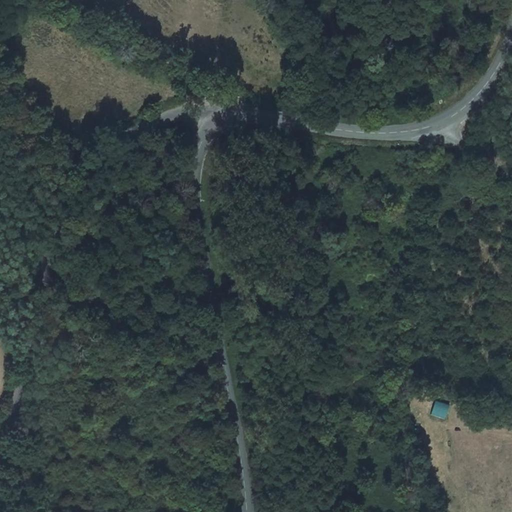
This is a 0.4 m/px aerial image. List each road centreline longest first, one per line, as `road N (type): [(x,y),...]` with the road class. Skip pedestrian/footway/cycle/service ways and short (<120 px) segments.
road 1 (unclassified): [(223,118),(168,117),(84,170),(56,228),(0,448)]
road 2 (tertiary): [(223,118),(207,131),(195,181),(248,511)]
road 3 (tertiary): [(450,120),(392,133),(223,118)]
road 4 (track): [(37,0),(193,82),(223,118)]
